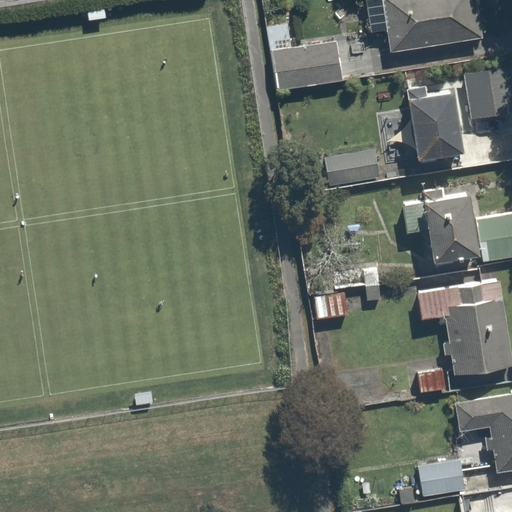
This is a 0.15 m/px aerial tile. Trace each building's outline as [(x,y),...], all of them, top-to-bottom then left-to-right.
[(496,0),(378,0),(384,45),(501,31),(496,0)] [(332,32),(274,44),(283,86),(341,74),(332,32)] [(456,72),(406,74),(409,140),(459,137),(456,72)] [(374,140),(305,149),(310,184),(379,175),(374,140)] [(511,203),(445,212),(442,192),(399,198),(408,266),(511,252),(511,203)] [(506,362),(498,268),(439,274),(411,276),(414,309),(442,306),(448,368),(506,362)] [(345,279),(309,285),(314,316),(350,310),(345,279)] [(308,311),(240,313),(242,369),(310,368),(308,311)] [(487,443),(490,466),(511,463),(511,382),(447,390),(451,423),(483,419),(484,427),(478,428),(480,444),(487,443)] [(460,453),(411,459),(414,487),(463,482),(460,453)]
